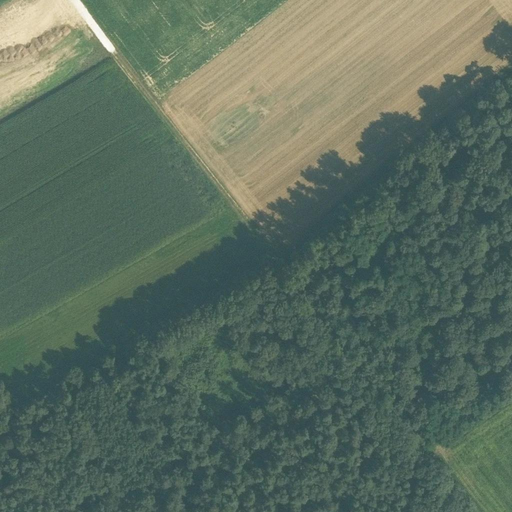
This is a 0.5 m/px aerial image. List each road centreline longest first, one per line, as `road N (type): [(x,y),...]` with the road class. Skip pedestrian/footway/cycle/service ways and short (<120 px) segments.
road 1 (track): [(472,511),(275,261),(511,70)]
road 2 (track): [(61,511),(13,412),(275,261),(263,247)]
road 3 (track): [(76,0),(263,247)]
